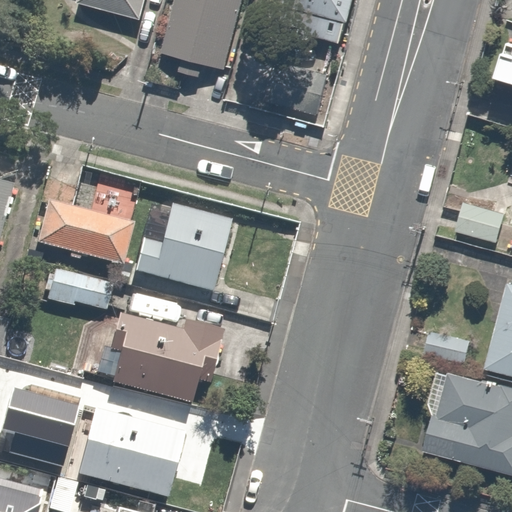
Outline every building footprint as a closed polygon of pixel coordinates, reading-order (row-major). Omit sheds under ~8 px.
[(71,0),(134,16),(138,0),(71,0)] [(219,67),(236,0),(171,0),(159,48),(173,52),(168,69),(194,76),(198,62),(219,67)] [(332,40),(342,0),(270,0),(265,24),(332,40)] [(511,0),(501,0),(480,74),(511,83),(511,0)] [(0,224),(13,176),(0,172),(0,224)] [(130,214),(38,192),(27,239),(119,261),(130,214)] [(496,240),(507,206),(464,192),(453,227),(496,240)] [(150,292),(155,272),(211,286),(228,212),(160,196),(150,238),(136,235),(129,265),(121,263),(116,284),(150,292)] [(144,296),(143,299),(94,286),(97,275),(50,262),(41,295),(109,314),(102,341),(111,343),(103,373),(200,400),(222,317),(144,296)] [(511,282),(502,280),(478,365),(511,375),(511,282)] [(469,339),(425,330),(420,353),(464,363),(469,339)] [(85,374),(41,361),(30,397),(75,409),(85,374)] [(426,400),(414,445),(511,470),(511,390),(444,373),(436,402),(426,400)] [(185,427),(88,400),(69,469),(167,495),(185,427)] [(74,477),(29,466),(21,500),(66,510),(74,477)]
